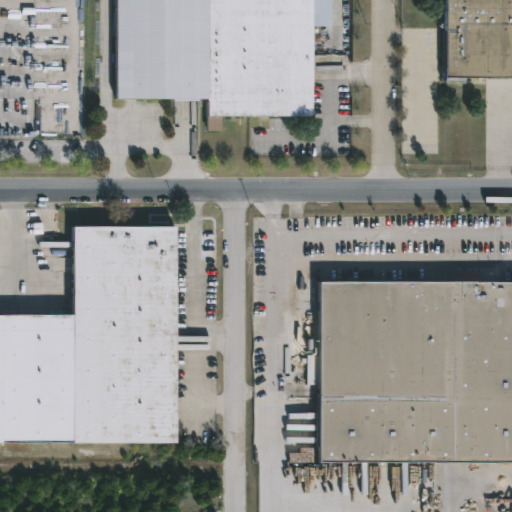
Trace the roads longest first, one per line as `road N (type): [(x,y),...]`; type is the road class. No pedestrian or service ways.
road 1 (residential): [(511,192),(0,190)]
road 2 (residential): [(237,511),(233,191)]
road 3 (residential): [(384,0),(385,191)]
